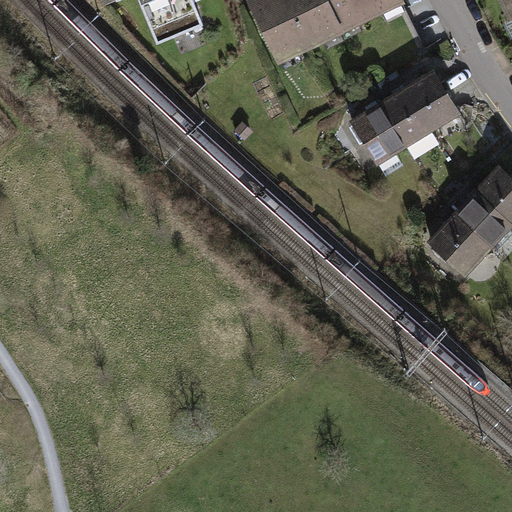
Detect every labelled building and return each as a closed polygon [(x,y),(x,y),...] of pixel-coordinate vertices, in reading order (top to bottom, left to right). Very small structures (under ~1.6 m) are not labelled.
[(142,0),(159,39),(204,20),(195,0),(142,0)] [(348,27),(334,0),(250,0),(281,60),(348,27)] [(334,0),(348,27),(406,0),(334,0)] [(429,70),(410,82),(437,126),(464,109),(437,65),(429,70)] [(400,87),(381,99),(407,144),(437,126),(410,82),(400,87)] [(373,104),(351,117),(378,161),(407,144),(381,99),(373,104)] [(511,175),(497,162),(477,184),(511,215),(511,175)] [(511,215),(477,184),(453,211),(492,246),(511,223),(511,215)] [(453,211),(427,239),(465,275),(492,246),(453,211)]
